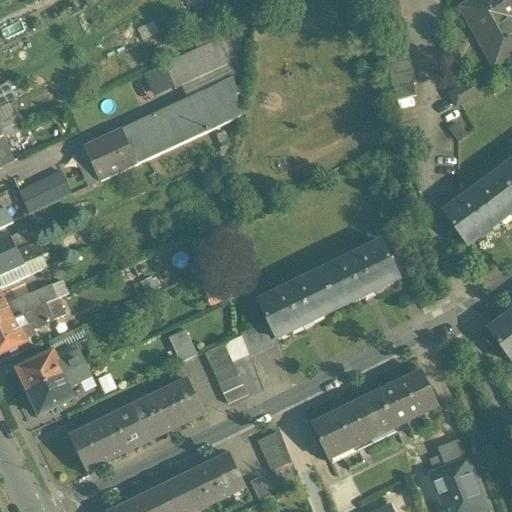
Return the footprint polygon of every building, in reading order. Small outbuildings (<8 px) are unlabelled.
[(398,0),(375,0),(388,66),(389,66),(410,61),(398,0)] [(511,0),(477,0),(461,9),(494,67),(511,56),(511,0)] [(190,82),(230,64),(222,40),(164,66),(174,89),(190,82)] [(410,61),(389,66),(396,101),(416,97),(414,85),(416,85),(411,61),(410,61)] [(233,71),(230,64),(190,82),(196,97),(233,79),(233,71)] [(196,97),(191,99),(207,134),(242,118),(233,79),(196,97)] [(475,80),(449,95),(456,107),(483,93),(475,80)] [(0,104),(17,99),(11,82),(0,85),(0,104)] [(191,99),(122,131),(138,166),(207,134),(191,99)] [(18,118),(0,125),(0,129),(4,138),(23,129),(18,118)] [(467,136),(458,124),(451,130),(459,142),(467,136)] [(121,131),(84,148),(101,183),(138,166),(122,131),(121,131)] [(511,163),(444,214),(468,247),(511,215),(511,163)] [(62,173),(20,193),(30,215),(72,195),(62,173)] [(6,210),(0,212),(0,229),(13,224),(6,210)] [(11,236),(0,241),(0,259),(18,251),(11,236)] [(383,242),(320,272),(338,310),(401,280),(383,242)] [(30,247),(18,251),(25,267),(37,261),(30,247)] [(18,251),(0,259),(0,277),(25,267),(18,251)] [(320,272),(259,302),(277,340),(338,310),(320,272)] [(41,291),(18,301),(18,302),(25,315),(47,305),(41,291)] [(0,292),(0,327),(14,321),(7,307),(0,292)] [(18,302),(7,307),(14,321),(25,315),(18,302)] [(47,305),(25,315),(32,331),(54,321),(47,305)] [(511,313),(488,331),(511,363),(511,313)] [(14,321),(0,327),(0,356),(29,343),(23,330),(19,331),(14,321)] [(264,326),(243,336),(251,356),(273,345),(264,326)] [(81,328),(49,343),(54,353),(75,343),(80,353),(81,353),(91,349),(81,328)] [(186,332),(169,340),(182,365),(198,357),(186,332)] [(54,353),(41,360),(40,359),(31,364),(18,371),(29,394),(65,376),(58,363),(80,353),(75,343),(54,353)] [(239,376),(225,345),(205,354),(219,385),(239,376)] [(80,353),(58,363),(65,376),(87,366),(81,353),(80,353)] [(87,366),(65,376),(71,389),(93,378),(87,366)] [(423,374),(380,395),(396,429),(439,408),(423,374)] [(65,376),(29,394),(40,416),(53,410),(56,415),(65,410),(63,405),(76,399),(71,389),(65,376)] [(189,381),(70,439),(86,472),(205,414),(189,381)] [(380,395),(313,427),(330,461),(396,429),(380,395)] [(292,464),(278,433),(257,442),(272,473),(292,464)] [(441,454),(427,460),(433,472),(447,465),(441,454)] [(231,456),(170,486),(182,511),(199,511),(247,489),(231,456)] [(468,461),(431,476),(445,511),(486,511),(488,511),(468,461)] [(182,511),(170,486),(115,511),(182,511)]
